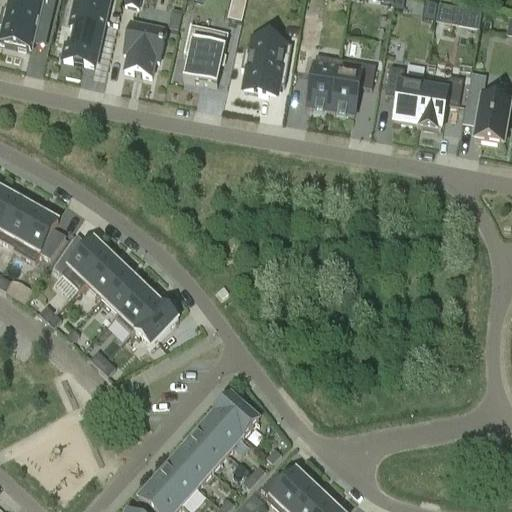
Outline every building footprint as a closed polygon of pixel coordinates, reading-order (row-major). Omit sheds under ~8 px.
[(0,44),(0,49),(30,57),(37,29),(50,32),(57,3),(43,0),(41,0),(41,3),(26,0),(10,0),(7,14),(2,12),(0,19),(0,30),(3,31),(0,44)] [(126,0),(125,11),(139,14),(141,0),(126,0)] [(232,0),(227,24),(241,27),(246,0),(232,0)] [(392,9),(394,0),(381,0),(380,6),(392,9)] [(66,49),(63,65),(93,72),(107,12),(76,5),(70,33),(75,35),(72,51),(66,49)] [(435,26),(456,30),(460,12),(438,8),(435,26)] [(304,20),(300,45),(312,48),(317,22),(304,20)] [(123,81),(150,87),(154,71),(158,72),(165,39),(130,32),(123,64),(127,65),(123,81)] [(189,60),(183,85),(215,92),(227,40),(189,32),(183,59),(189,60)] [(251,54),(248,53),(245,53),(241,75),(244,76),(247,77),(244,93),(243,97),(267,101),(275,102),(277,91),(280,91),(284,92),(291,51),(287,50),(284,50),(284,49),(275,48),(252,44),(251,54)] [(315,61),(306,113),(330,117),(339,65),(315,61)] [(339,65),(330,117),(354,121),(358,93),(371,95),(375,72),(339,65)] [(389,73),(384,101),(398,104),(393,128),(417,132),(425,84),(403,80),(404,75),(389,73)] [(503,150),(511,99),(484,94),(486,82),(471,80),(465,114),(478,116),(474,145),(503,150)] [(425,84),(417,132),(440,136),(445,111),(458,114),(462,85),(448,83),(447,88),(425,84)] [(0,234),(17,204),(0,194),(0,234)] [(17,204),(0,234),(0,246),(14,254),(15,255),(37,215),(17,204)] [(15,255),(14,254),(13,256),(35,268),(58,227),(37,215),(15,255)] [(85,289),(111,261),(94,245),(61,279),(79,297),(85,290),(85,289)] [(127,277),(111,261),(85,289),(85,290),(101,305),(127,277)] [(144,293),(127,277),(101,305),(117,320),(118,320),(144,293)] [(0,281),(0,294),(5,297),(11,287),(0,281)] [(118,320),(117,320),(114,323),(132,340),(135,337),(134,336),(160,309),(144,293),(118,320)] [(160,309),(134,336),(135,337),(151,353),(177,325),(160,309)] [(46,327),(54,318),(46,311),(38,320),(46,327)] [(54,318),(46,327),(53,334),(61,325),(54,318)] [(71,349),(79,340),(73,334),(65,343),(71,349)] [(98,374),(106,365),(97,357),(89,365),(98,374)] [(115,374),(106,365),(98,374),(107,382),(115,374)] [(215,418),(242,443),(258,425),(257,424),(258,422),(248,413),(246,415),(231,401),(215,418)] [(242,443),(215,418),(200,436),(227,460),(242,443)] [(227,460),(200,436),(184,453),(212,477),(227,460)] [(212,477),(184,453),(178,460),(176,458),(168,468),(197,494),(212,477)] [(280,461),(274,455),(266,464),(272,470),(280,461)] [(197,494),(168,468),(167,469),(169,470),(154,487),(182,511),(197,494)] [(250,480),(257,486),(265,478),(258,472),(250,480)] [(294,511),(313,492),(296,476),(286,486),(277,478),(261,495),(269,503),(266,507),(271,511),(294,511)] [(257,486),(250,480),(242,489),(249,495),(257,486)] [(180,511),(182,511),(154,487),(138,504),(147,511),(180,511)] [(313,492),(294,511),(325,511),(329,508),(313,492)]
